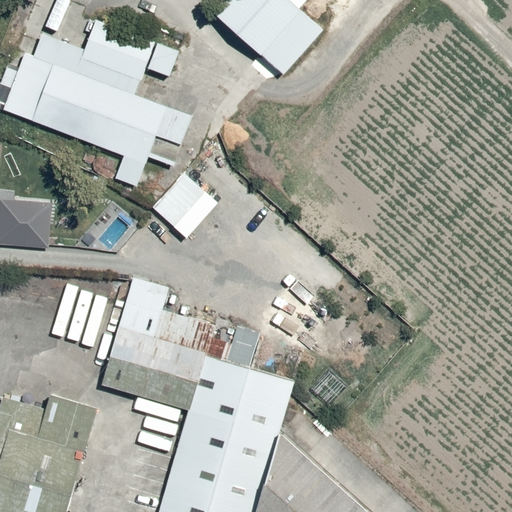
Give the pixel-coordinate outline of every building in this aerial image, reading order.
[(227,0),(216,12),(286,75),(327,30),(293,0),(227,0)] [(152,68),(154,69),(173,75),(181,49),(160,42),(152,68)] [(147,99),(6,50),(0,68),(0,109),(128,154),(147,99)] [(206,146),(194,161),(211,177),(225,163),(206,146)] [(186,172),(153,207),(172,229),(207,192),(186,172)] [(0,244),(51,251),(55,221),(68,223),(71,201),(0,191),(0,244)] [(170,402),(185,349),(95,324),(80,377),(170,402)] [(233,511),(272,374),(185,349),(170,402),(138,511),(233,511)] [(50,511),(79,412),(0,389),(0,511),(50,511)] [(358,511),(265,429),(239,511),(358,511)]
